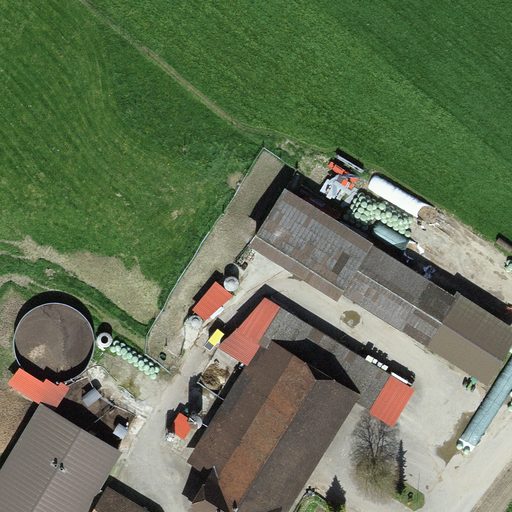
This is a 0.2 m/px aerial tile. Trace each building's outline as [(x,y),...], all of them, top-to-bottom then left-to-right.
[(340,288),(369,243),(375,234),(301,188),(263,247),(337,293),(340,288)] [(511,333),(369,243),(340,288),(492,384),(511,351),(511,333)] [(44,303),(36,306),(28,312),(23,317),(17,328),(15,336),(15,345),(17,354),(21,363),(26,369),(31,373),(39,378),(50,381),(56,381),(67,379),(75,375),(81,370),(87,364),(91,356),(93,349),(94,340),(93,333),(91,326),(86,318),(81,312),(75,308),(65,303),(54,302),(44,303)] [(218,482),(200,511),(270,511),(341,390),(387,417),(406,385),(280,312),(263,342),(276,349),(204,473),(218,482)] [(0,489),(0,511),(81,511),(120,448),(49,406),(0,489)] [(135,511),(109,496),(99,511),(135,511)]
